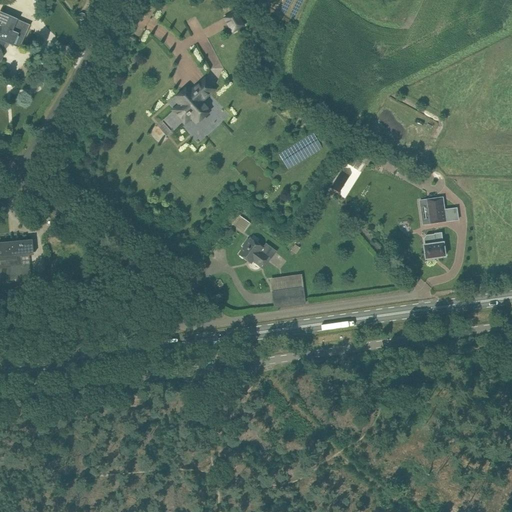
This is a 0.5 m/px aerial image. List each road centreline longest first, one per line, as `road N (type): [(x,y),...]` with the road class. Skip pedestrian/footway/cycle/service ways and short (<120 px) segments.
road 1 (primary): [(0,368),(511,296)]
road 2 (unclassified): [(0,396),(511,325)]
road 3 (residential): [(187,327),(423,293)]
road 4 (unclassified): [(187,327),(176,323),(157,290),(15,177)]
road 5 (unclassified): [(15,177),(123,0)]
